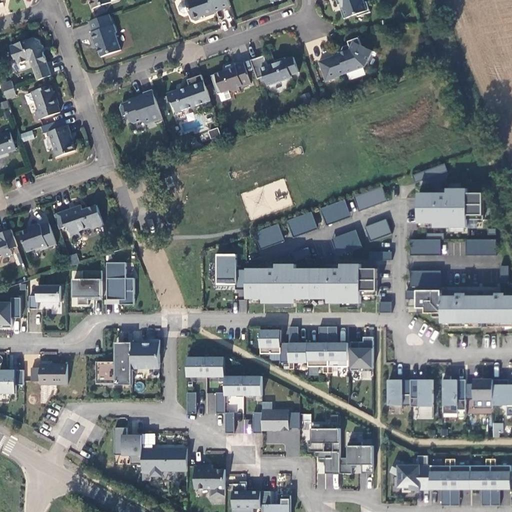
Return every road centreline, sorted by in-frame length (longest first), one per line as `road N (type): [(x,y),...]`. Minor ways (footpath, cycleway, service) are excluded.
road 1 (residential): [(0,345),(70,345),(100,322),(169,322),(171,417)]
road 2 (residential): [(80,85),(309,16)]
road 3 (track): [(426,0),(511,221)]
road 4 (residential): [(400,327),(197,319)]
road 5 (residential): [(0,203),(106,163),(80,85)]
road 6 (residential): [(171,417),(261,464),(296,466),(312,511)]
road 7 (residential): [(171,417),(87,410),(49,470)]
road 8 (residential): [(400,327),(401,205)]
road 9 (residential): [(511,354),(424,351),(400,327)]
